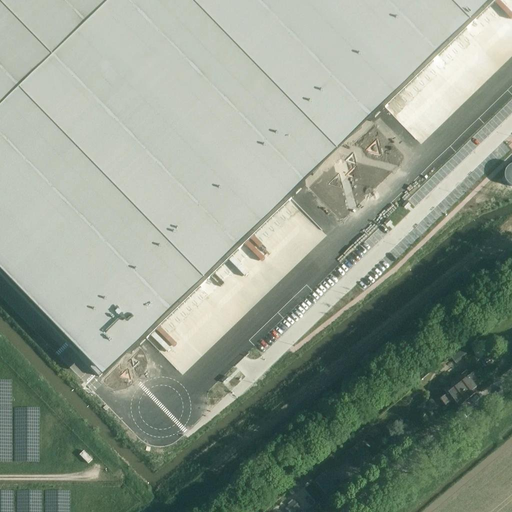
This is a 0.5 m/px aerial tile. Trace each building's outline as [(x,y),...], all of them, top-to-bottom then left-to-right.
[(0,0),(0,272),(83,358),(104,380),(120,365),(371,121),(496,0),(0,0)] [(503,174),(503,177),(504,180),(505,183),(507,186),(509,188),(511,189),(511,188),(511,165),(508,167),(506,169),(504,171),(503,174)] [(462,350),(458,353),(463,359),(467,356),(462,350)] [(487,366),(493,363),(492,362),(502,356),(498,351),(489,358),(489,357),(483,361),(487,366)] [(461,406),(469,400),(476,394),(474,390),(476,388),(472,383),(479,378),(475,372),(468,378),(458,386),(448,394),(441,400),(445,405),(453,400),(456,405),(459,403),(461,406)] [(432,413),(438,408),(432,400),(426,405),(432,413)] [(424,419),(431,414),(423,403),(416,408),(424,419)] [(360,469),(372,459),(363,448),(351,458),(360,469)] [(83,451),(79,455),(88,464),(92,460),(83,451)] [(322,474),(313,482),(325,496),(334,488),(322,474)] [(306,475),(290,488),(294,493),(310,481),(306,475)] [(294,501),(288,507),(292,511),(295,511),(300,508),(298,506),(297,505),(294,501)]
